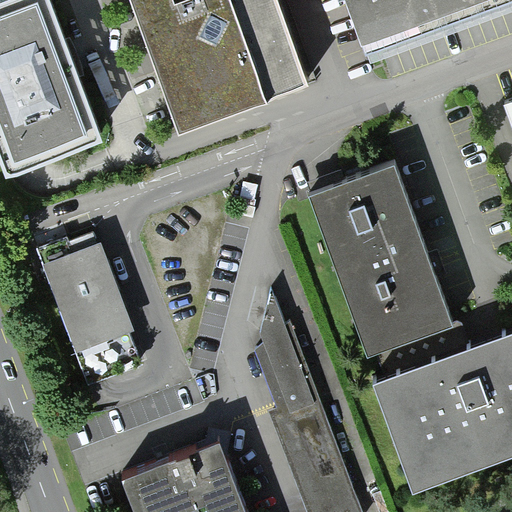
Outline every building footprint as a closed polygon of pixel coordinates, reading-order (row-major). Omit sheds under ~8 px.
[(37,0),(0,0),(0,165),(87,134),(37,0)] [(128,0),(175,125),(306,77),(278,0),(128,0)] [(351,0),(365,40),(480,0),(351,0)] [(378,380),(416,481),(511,445),(511,331),(453,354),(444,328),(458,323),(396,158),(308,191),(368,352),(383,346),(393,374),(378,380)] [(57,248),(42,254),(89,378),(103,373),(143,358),(96,234),(57,248)] [(267,407),(308,511),(361,511),(271,284),(255,353),(273,404),(267,407)] [(246,511),(220,441),(122,478),(135,511),(246,511)]
